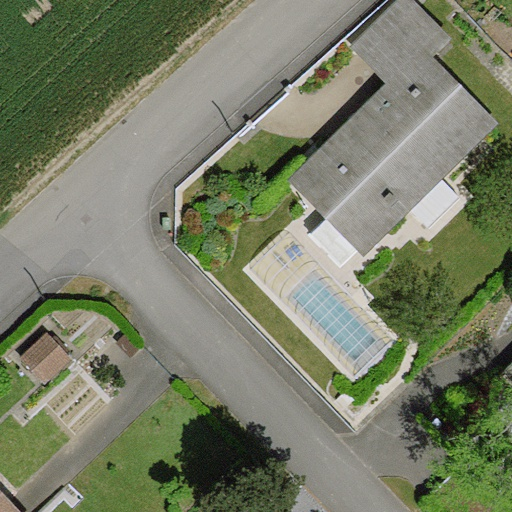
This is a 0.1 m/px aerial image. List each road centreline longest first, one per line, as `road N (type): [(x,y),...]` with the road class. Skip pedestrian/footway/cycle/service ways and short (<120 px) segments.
road 1 (residential): [(79,210),(368,511)]
road 2 (residential): [(79,210),(311,0)]
